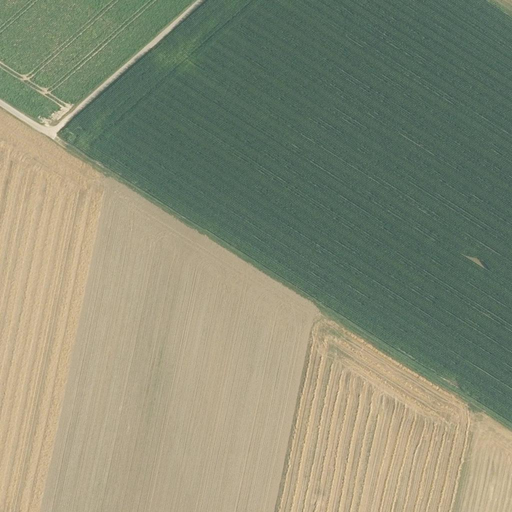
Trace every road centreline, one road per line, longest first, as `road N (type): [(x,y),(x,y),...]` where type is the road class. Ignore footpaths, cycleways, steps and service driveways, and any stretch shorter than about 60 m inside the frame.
road 1 (track): [(511,428),(51,138)]
road 2 (track): [(224,0),(169,52),(51,138)]
